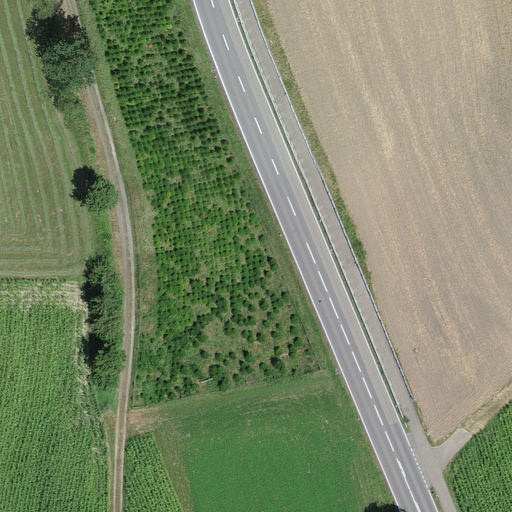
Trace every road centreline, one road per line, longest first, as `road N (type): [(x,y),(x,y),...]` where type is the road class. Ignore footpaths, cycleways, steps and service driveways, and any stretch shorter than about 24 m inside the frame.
road 1 (primary): [(418,511),(211,0)]
road 2 (track): [(115,511),(127,268),(122,214),(68,0)]
road 3 (track): [(427,468),(511,378)]
